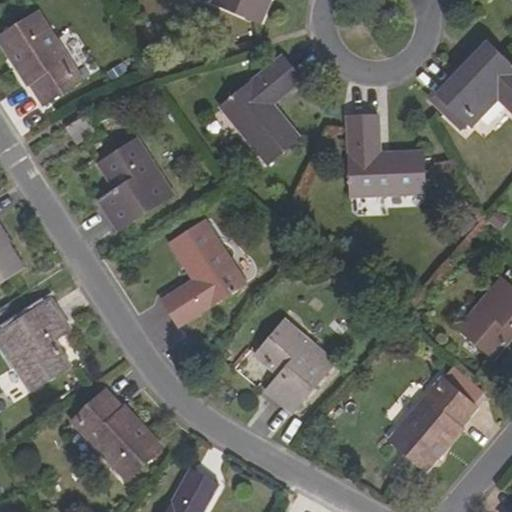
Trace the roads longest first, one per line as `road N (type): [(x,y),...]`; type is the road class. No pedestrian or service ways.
road 1 (residential): [(374,511),(191,418),(159,388),(0,133)]
road 2 (residential): [(315,0),(317,43),(359,75),(409,58),(424,27)]
